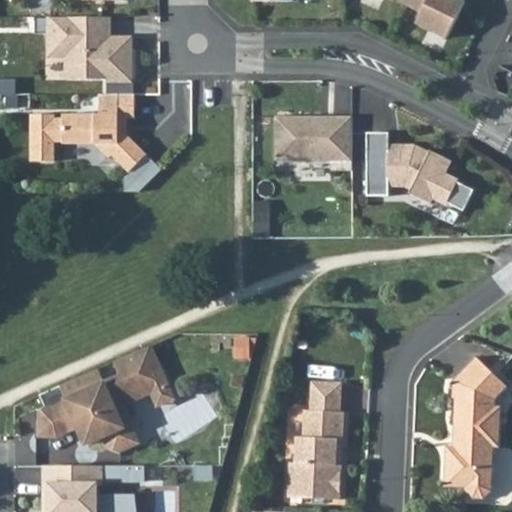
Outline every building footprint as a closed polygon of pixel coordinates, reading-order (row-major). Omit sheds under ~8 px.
[(416,0),(414,6),(428,13),(422,23),(452,39),(471,3),(464,0),(416,0)] [(107,18),(41,21),(43,60),(60,63),(61,84),(129,86),(129,39),(108,39),(107,18)] [(130,95),(93,96),(93,116),(28,116),(28,165),(56,165),(56,148),(93,148),(125,177),(143,158),(122,138),(122,123),(130,123),(130,95)] [(347,119),(268,118),(270,163),(348,163),(347,119)] [(393,134),(372,134),(372,198),(394,198),(394,187),(410,186),(416,189),(414,194),(434,204),(437,198),(451,205),(452,204),(468,212),(478,192),(462,184),(463,182),(448,175),(455,162),(436,152),(434,155),(420,147),(405,148),(405,152),(393,151),(393,134)] [(156,347),(119,363),(125,376),(109,383),(103,370),(45,394),(51,408),(44,414),(44,435),(61,435),(82,426),(89,423),(97,441),(109,436),(113,445),(124,450),(143,443),(135,424),(128,426),(120,408),(146,397),(144,392),(158,386),(165,389),(172,385),(156,347)] [(511,391),(481,363),(458,388),(458,405),(460,405),(458,453),(458,468),(451,468),(450,494),(471,494),(471,497),(478,505),(489,505),(497,498),(499,454),(505,454),(507,413),(501,413),(501,405),(511,393),(511,391)] [(313,365),(312,377),(348,378),(348,367),(313,365)] [(144,392),(146,397),(156,393),(162,406),(179,400),(172,385),(165,389),(158,386),(144,392)] [(345,392),(315,390),(314,419),(308,419),(307,446),(300,446),(299,471),(294,471),(292,506),(344,508),(345,473),(340,473),(341,449),(346,449),(347,420),(344,420),(345,392)] [(110,466),(54,467),(53,511),(105,511),(106,486),(110,486),(110,466)]
